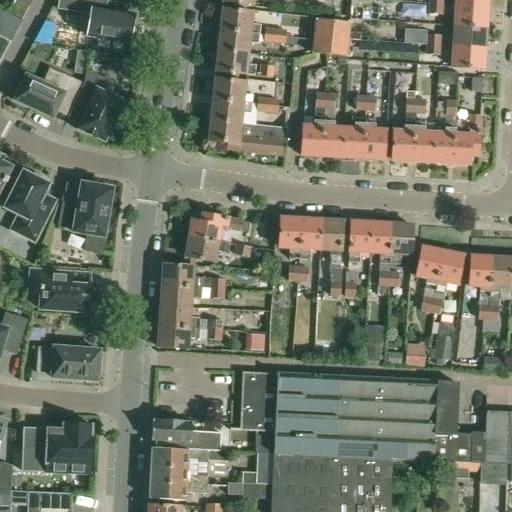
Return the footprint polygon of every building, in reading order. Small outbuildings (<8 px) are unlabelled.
[(11,16),(21,21),(30,6),(17,0),(13,0),(6,13),(11,16)] [(129,44),(133,18),(133,16),(105,11),(107,1),(99,0),(58,0),(57,10),(91,16),(87,37),(129,44)] [(450,0),(450,6),(487,9),(487,0),(450,0)] [(428,5),(427,15),(442,15),(443,6),(428,5)] [(450,6),(450,16),(454,16),(453,27),(455,27),(485,29),(487,9),(450,6)] [(222,11),(219,32),(259,36),(260,27),(249,26),(251,14),(222,11)] [(1,19),(18,28),(21,21),(11,16),(6,13),(5,12),(1,19)] [(316,21),(313,45),(312,53),(312,55),(327,57),(337,58),(346,59),(350,24),(316,21)] [(454,37),(448,37),(448,47),(484,49),(485,29),(455,27),(454,37)] [(274,45),(275,30),(265,29),(263,44),(274,45)] [(286,31),(275,30),(274,45),(285,46),(286,31)] [(219,32),(217,52),(246,55),(248,44),(258,45),(259,36),(219,32)] [(0,51),(4,54),(10,42),(0,36),(0,51)] [(440,47),(440,37),(426,36),(425,46),(440,47)] [(440,56),(441,47),(440,47),(425,46),(425,55),(440,56)] [(484,49),(448,47),(448,57),(453,57),(452,68),(483,70),(484,49)] [(246,55),(217,52),(215,73),(254,77),(255,66),(245,65),(246,55)] [(274,68),(260,66),(259,78),(273,79),(274,68)] [(24,78),(28,71),(20,67),(17,75),(24,78)] [(84,84),(78,98),(90,103),(77,130),(77,129),(76,131),(78,131),(84,134),(85,134),(96,139),(97,140),(97,139),(104,142),(103,143),(105,143),(105,142),(111,130),(112,129),(111,128),(117,117),(118,116),(117,115),(123,103),(124,102),(123,101),(123,102),(108,95),(113,84),(87,71),(84,84)] [(439,73),(438,86),(456,87),(457,74),(439,73)] [(71,112),(78,98),(84,84),(62,74),(55,90),(26,77),(22,85),(19,83),(13,96),(16,98),(15,100),(14,102),(16,102),(51,118),(51,119),(52,119),(53,118),(58,106),(71,112)] [(472,79),(471,93),(482,93),(483,80),(472,79)] [(213,102),(251,106),(252,96),(242,95),(243,83),(215,80),(213,102)] [(324,110),(325,95),(315,94),(314,109),(324,110)] [(335,95),(325,95),(324,110),(334,110),(335,95)] [(354,112),(364,112),(365,97),(355,96),(354,112)] [(375,98),(365,97),(364,112),(374,113),(375,98)] [(266,114),(268,100),(256,99),(255,113),(266,114)] [(405,99),(404,114),(414,115),(415,100),(405,99)] [(279,101),(268,100),(266,114),(278,115),(279,101)] [(415,100),(414,115),(424,115),(425,100),(415,100)] [(444,116),(456,117),(457,102),(445,101),(444,116)] [(213,102),(211,121),(239,124),(240,114),(250,115),(251,106),(213,102)] [(455,136),(453,165),(468,166),(468,157),(478,158),(480,117),(480,116),(470,115),(469,116),(468,137),(455,136)] [(323,118),(314,118),(313,129),(303,129),(301,157),(321,158),(323,118)] [(333,119),(323,118),(321,158),(341,160),(343,131),(333,130),(333,119)] [(352,131),(343,131),(341,160),(362,161),(364,120),(353,120),(352,131)] [(382,162),(384,133),(374,132),(374,121),(364,120),(362,161),(382,162)] [(252,126),(239,124),(211,121),(208,143),(227,145),(226,151),(249,153),(252,126)] [(412,163),(414,123),(404,122),(403,134),(392,133),(390,162),(412,163)] [(424,123),(414,123),(412,163),(432,164),(433,135),(423,135),(424,123)] [(453,165),(455,136),(456,125),(444,125),(443,136),(433,135),(432,164),(453,165)] [(287,129),(252,126),(249,153),(284,157),(287,129)] [(0,190),(4,183),(6,184),(8,180),(6,179),(11,168),(2,163),(5,158),(0,155),(0,190)] [(35,212),(44,194),(49,185),(45,184),(47,180),(35,174),(33,178),(23,172),(4,209),(22,218),(14,233),(34,243),(47,218),(35,212)] [(81,184),(80,188),(77,207),(63,204),(58,228),(73,230),(72,233),(87,235),(84,251),(102,254),(108,222),(107,221),(112,189),(81,184)] [(190,222),(188,239),(217,244),(220,230),(239,233),(240,223),(201,216),(200,224),(190,222)] [(288,261),(298,261),(301,221),(280,220),(279,250),(289,250),(288,261)] [(298,261),(309,262),(309,251),(319,252),(321,222),(301,221),(298,261)] [(321,222),(319,252),(329,252),(329,263),(328,270),(339,270),(340,263),(341,233),(342,223),(321,222)] [(369,254),(370,224),(350,223),(348,264),(359,264),(359,254),(369,254)] [(388,273),(389,265),(391,225),(370,224),(369,254),(379,255),(377,287),(388,288),(388,273)] [(391,225),(389,265),(399,266),(400,255),(411,256),(413,227),(391,225)] [(217,244),(188,239),(184,259),(214,264),(215,254),(225,256),(227,245),(217,244)] [(250,249),(236,245),(234,255),(248,258),(250,249)] [(420,258),(416,277),(426,280),(424,291),(425,291),(434,293),(443,254),(422,249),(420,258)] [(432,301),(429,314),(438,316),(443,294),(445,284),(457,287),(461,268),(463,258),(443,254),(434,293),(432,301)] [(486,321),(488,299),(490,259),(470,258),(469,286),(479,287),(477,321),(486,321)] [(490,259),(488,299),(486,321),(497,322),(498,288),(507,289),(509,260),(490,259)] [(163,266),(162,286),(202,289),(211,290),(223,291),(224,280),(202,279),(191,278),(191,268),(183,268),(163,266)] [(297,283),(298,268),(288,267),(287,282),(297,283)] [(309,269),(298,268),(297,283),(308,284),(309,269)] [(86,313),(87,299),(88,299),(88,297),(84,297),(85,275),(30,271),(30,272),(29,294),(41,295),(39,310),(86,313)] [(388,273),(388,288),(397,288),(398,274),(388,273)] [(345,283),(344,297),(354,298),(355,284),(349,284),(345,283)] [(330,284),(330,297),(340,297),(340,284),(330,284)] [(202,289),(162,286),(160,306),(189,308),(190,298),(201,299),(202,289)] [(223,291),(211,290),(210,300),(223,301),(223,291)] [(423,299),(420,312),(429,314),(432,301),(423,299)] [(160,306),(159,327),(198,330),(198,319),(188,318),(189,308),(160,306)] [(0,353),(1,351),(2,346),(18,351),(27,321),(5,314),(1,328),(0,327),(0,353)] [(208,321),(208,330),(221,331),(221,322),(208,321)] [(440,323),(438,337),(451,338),(453,324),(440,323)] [(159,327),(158,349),(187,351),(187,340),(197,340),(198,330),(159,327)] [(208,330),(207,341),(220,342),(221,331),(208,330)] [(438,337),(436,336),(433,360),(450,362),(453,338),(451,338),(438,337)] [(383,361),(383,338),(366,338),(366,360),(383,361)] [(99,352),(75,350),(53,348),(53,349),(37,348),(36,373),(52,374),(51,378),(68,379),(68,380),(80,381),(80,380),(97,381),(97,376),(101,377),(103,357),(99,357),(99,352)] [(388,353),(387,366),(401,367),(401,354),(388,353)] [(502,372),(503,358),(484,357),(483,370),(502,372)] [(273,455),(390,461),(434,463),(480,465),(481,465),(483,466),(484,435),(471,435),(470,437),(455,436),(457,384),(263,374),(245,373),(242,433),(274,434),(273,455)] [(483,466),(506,467),(507,441),(508,415),(485,413),(484,435),(483,466)] [(22,472),(47,473),(90,475),(91,426),(86,426),(86,423),(69,422),(69,426),(63,425),(63,427),(47,427),(46,450),(23,449),(22,472)] [(155,441),(154,450),(220,453),(221,434),(190,432),(191,424),(152,422),(152,441),(155,441)] [(150,467),(207,470),(208,462),(227,463),(227,454),(220,453),(154,450),(151,449),(150,467)] [(256,485),(272,486),(273,455),(258,454),(256,485)] [(272,501),(271,511),(388,511),(390,461),(273,455),(272,486),(272,501)] [(434,463),(434,471),(479,473),(480,465),(434,463)] [(506,467),(483,466),(481,465),(480,485),(505,486),(506,467)] [(150,467),(149,483),(207,486),(207,477),(207,470),(150,467)] [(242,485),(255,485),(256,474),(243,473),(242,485)] [(206,495),(207,486),(149,483),(148,500),(185,502),(185,494),(206,495)] [(227,484),(227,496),(241,496),(242,485),(227,484)] [(241,496),(241,500),(272,501),(272,486),(256,485),(255,485),(242,485),(241,496)] [(11,506),(20,506),(20,493),(11,493),(11,506)] [(38,511),(70,511),(71,495),(40,493),(38,511)] [(0,507),(10,508),(11,496),(0,495),(0,507)]
